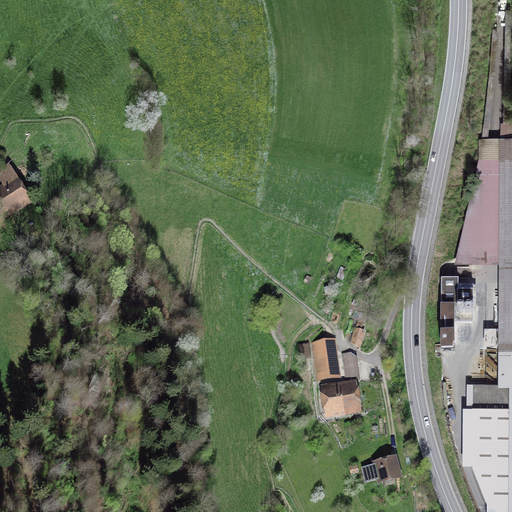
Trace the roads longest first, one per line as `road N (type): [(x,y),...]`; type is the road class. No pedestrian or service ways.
road 1 (track): [(0,147),(19,125),(64,120),(84,129),(157,309),(168,382),(177,381),(182,364),(202,224),(215,226),(332,330)]
road 2 (secondary): [(459,0),(454,77),(414,291)]
road 3 (secondary): [(414,291),(418,395),(453,511)]
road 4 (residential): [(332,330),(344,350),(373,358),(397,305),(414,291)]
